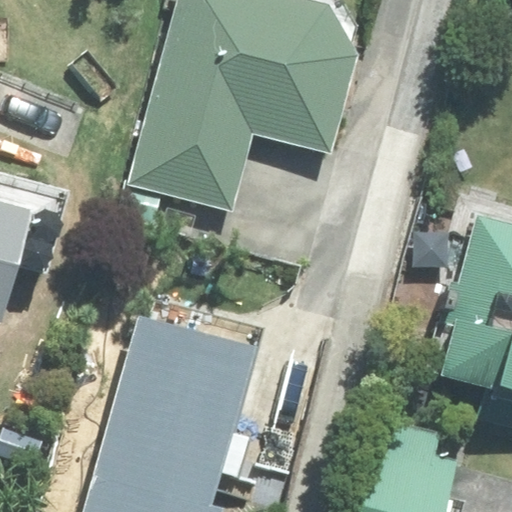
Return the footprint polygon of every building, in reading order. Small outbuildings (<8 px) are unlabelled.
[(166,0),(122,180),(224,206),(243,128),(319,147),(345,44),(318,0),(166,0)] [(0,239),(12,195),(0,191),(0,239)] [(430,368),(476,379),(467,416),(511,427),(511,221),(467,210),(430,368)] [(215,422),(236,333),(123,306),(73,511),(206,511),(210,497),(196,494),(204,462),(223,466),(232,426),(215,422)] [(427,451),(432,430),(374,413),(346,511),(428,511),(444,455),(427,451)]
